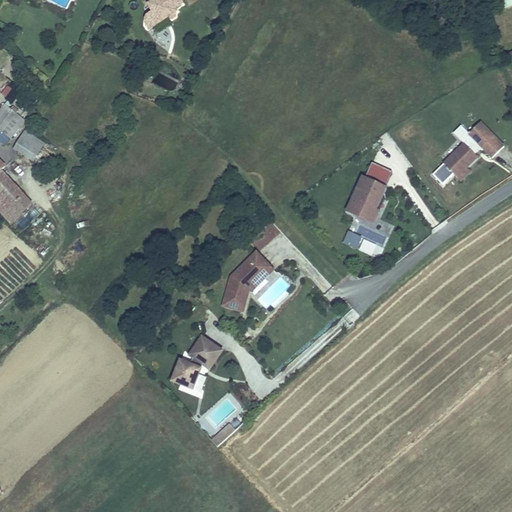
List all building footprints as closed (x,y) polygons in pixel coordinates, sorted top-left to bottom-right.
[(148,31),(159,24),(156,21),(162,18),(164,21),(170,17),(171,20),(176,17),(174,14),(176,12),(174,8),(180,5),(177,0),(149,0),(145,3),(148,9),(144,15),(144,22),(148,31)] [(0,108),(0,126),(12,135),(17,127),(20,130),(25,124),(1,107),(0,108)] [(478,150),(485,143),(495,154),(507,143),(484,118),(472,129),(465,120),(457,127),(467,139),(446,158),(455,168),(465,160),(468,163),(480,152),(478,150)] [(35,148),(28,160),(32,162),(43,144),(25,133),(21,140),(35,148)] [(14,152),(28,160),(35,148),(21,140),(14,152)] [(462,175),(471,167),(468,163),(465,160),(455,168),(462,175)] [(394,174),(373,164),(366,180),(364,180),(360,189),(364,191),(359,202),(355,200),(349,212),(373,224),(379,212),(376,211),(394,174)] [(0,207),(5,213),(23,195),(0,172),(0,207)] [(359,202),(364,191),(360,189),(355,200),(359,202)] [(23,195),(5,213),(12,220),(30,203),(23,195)] [(348,232),(343,244),(378,260),(383,248),(348,232)] [(232,278),(223,307),(243,313),(250,290),(272,270),(257,254),(232,278)] [(173,381),(193,389),(203,365),(209,369),(222,352),(203,338),(190,356),(185,352),(173,381)] [(237,429),(231,422),(224,428),(231,435),(237,429)] [(218,446),(231,435),(224,428),(212,439),(218,446)]
